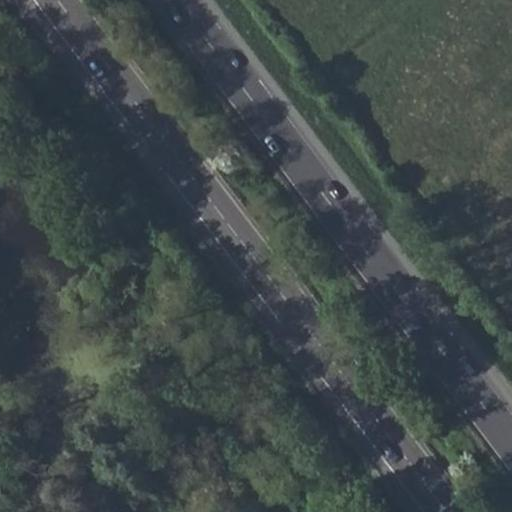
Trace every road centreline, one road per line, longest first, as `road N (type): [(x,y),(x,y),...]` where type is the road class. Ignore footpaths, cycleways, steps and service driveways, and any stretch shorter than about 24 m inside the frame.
road 1 (trunk): [(55,0),(444,511)]
road 2 (trunk): [(511,443),(175,0)]
